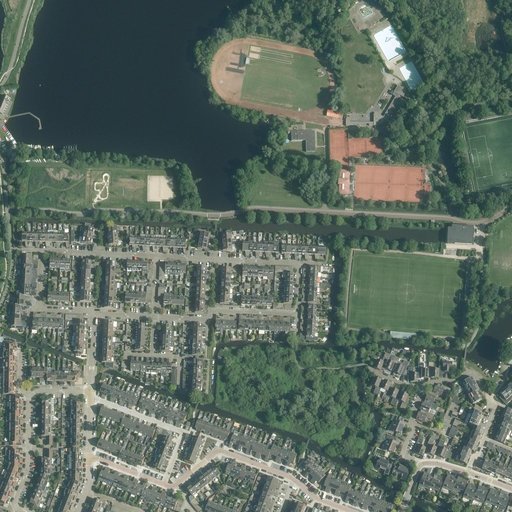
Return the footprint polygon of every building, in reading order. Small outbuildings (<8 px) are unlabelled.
[(346,126),(366,126),(366,124),(367,124),(369,124),(369,126),(373,126),(375,126),(376,126),(378,126),(379,125),(381,125),(381,124),(382,124),(383,123),(384,122),(385,121),(386,120),(386,119),(388,115),(387,114),(388,113),(388,112),(390,113),(400,96),(403,97),(406,93),(403,92),(404,90),(398,86),(394,92),(393,95),(395,97),(386,112),(385,114),(383,117),(376,113),(374,115),(374,123),(367,123),(350,123),(350,119),(346,119),(346,126)] [(5,113),(3,112),(9,98),(3,95),(0,102),(1,103),(0,104),(0,113),(4,115),(5,113)] [(306,152),(315,152),(315,131),(292,132),(292,141),(306,141),(306,152)] [(339,195),(344,195),(344,193),(348,193),(348,185),(347,185),(347,181),(348,181),(348,173),(343,173),(343,171),(340,171),(339,180),(338,180),(338,185),(339,185),(339,195)] [(84,233),(96,236),(96,234),(93,233),(94,230),(90,229),(91,226),(85,225),(84,233)] [(105,234),(105,235),(117,234),(117,225),(111,226),(112,230),(108,230),(108,233),(105,234)] [(472,245),(473,227),(452,226),(452,229),(448,229),(447,244),(472,245)] [(199,239),(211,241),(212,240),(211,239),(209,239),(209,235),(205,234),(206,232),(197,230),(196,238),(199,239)] [(219,241),(231,240),(231,235),(230,235),(230,233),(229,232),(226,232),(225,233),(225,236),(222,236),(222,239),(219,240),(219,241)] [(320,256),(322,256),(325,256),(326,247),(318,246),(317,260),(319,260),(320,256)] [(25,324),(26,322),(12,321),(11,327),(16,327),(16,329),(20,329),(20,324),(25,324)] [(301,332),(301,334),(306,335),(306,337),(306,341),(318,341),(318,338),(315,337),(315,333),(301,332)] [(415,335),(390,332),(390,334),(389,339),(415,342),(415,337),(415,335)] [(3,349),(17,349),(17,347),(13,347),(13,344),(15,344),(15,341),(10,339),(3,339),(3,338),(1,338),(1,343),(3,343),(3,349)] [(87,349),(87,348),(74,347),(74,352),(74,355),(81,355),(81,352),(83,352),(84,349),(86,349),(87,349)] [(384,371),(385,369),(388,361),(390,355),(385,353),(382,362),(377,360),(374,368),(380,371),(381,370),(384,371)] [(388,361),(385,369),(391,372),(392,371),(394,372),(397,365),(398,362),(400,359),(395,357),(390,355),(388,361)] [(102,363),(105,363),(104,367),(111,369),(112,358),(99,358),(99,359),(102,359),(102,363)] [(443,373),(450,373),(450,370),(452,370),(452,362),(448,362),(448,360),(442,360),(442,365),(443,365),(443,367),(439,367),(438,369),(439,369),(438,378),(441,378),(442,372),(443,372),(443,373)] [(404,376),(409,363),(404,361),(402,365),(401,365),(401,364),(401,363),(400,363),(398,362),(397,365),(394,372),(394,373),(400,376),(401,375),(404,376)] [(418,377),(421,377),(421,379),(428,379),(428,377),(429,370),(428,370),(424,370),(424,364),(418,363),(418,374),(418,377)] [(429,370),(428,377),(431,377),(431,378),(438,378),(439,369),(438,369),(434,369),(434,363),(429,363),(428,370),(429,370)] [(418,374),(413,374),(413,367),(408,367),(407,381),(411,381),(410,383),(418,383),(418,377),(418,374)] [(78,378),(80,378),(83,379),(83,372),(73,372),(72,385),(75,386),(75,382),(78,382),(78,378)] [(465,387),(474,382),(472,378),(469,379),(468,377),(459,381),(461,384),(463,383),(465,387)] [(378,395),(380,392),(381,389),(383,383),(381,381),(381,380),(375,378),(371,386),(376,388),(373,393),(378,395)] [(391,383),(385,381),(384,381),(383,383),(381,389),(380,392),(384,394),(382,399),(386,400),(387,398),(388,398),(389,397),(388,397),(392,389),(393,386),(391,384),(391,383)] [(474,382),(465,387),(468,391),(477,386),(474,382)] [(103,398),(108,386),(100,383),(98,389),(101,390),(100,392),(102,393),(102,394),(102,395),(101,398),(103,398)] [(449,394),(451,389),(438,384),(437,387),(436,386),(433,393),(441,396),(443,392),(449,394)] [(112,402),(117,390),(118,387),(113,385),(112,388),(109,396),(111,396),(110,398),(111,398),(110,401),(112,402)] [(103,398),(105,399),(106,396),(107,397),(107,395),(109,396),(112,388),(108,386),(103,398)] [(468,391),(470,395),(477,391),(479,390),(477,386),(468,391)] [(511,393),(506,387),(503,390),(511,400),(511,399),(511,393)] [(396,406),(398,401),(401,394),(398,392),(399,391),(392,389),(388,397),(389,397),(393,399),(391,404),(396,406)] [(116,399),(118,399),(121,391),(117,390),(112,402),(114,402),(115,400),(116,400),(116,399)] [(511,400),(503,390),(499,393),(502,396),(500,398),(506,405),(511,400)] [(127,391),(126,393),(123,401),(122,403),(122,402),(121,405),(123,406),(124,403),(125,404),(125,402),(127,403),(131,392),(127,391)] [(470,400),(480,395),(477,391),(470,395),(468,396),(470,400)] [(129,405),(128,408),(130,409),(131,406),(132,404),(135,396),(135,394),(131,392),(127,403),(129,403),(128,405),(129,405)] [(408,395),(402,393),(401,392),(401,394),(398,401),(402,403),(400,408),(405,410),(410,398),(408,396),(408,395)] [(428,394),(425,401),(433,404),(435,400),(441,402),(444,403),(445,399),(442,398),(443,397),(441,396),(433,393),(430,392),(429,395),(428,394)] [(482,400),(480,395),(470,400),(473,405),(482,400)] [(135,396),(132,404),(131,406),(130,409),(132,409),(133,407),(134,405),(136,406),(139,398),(135,396)] [(140,412),(141,413),(147,398),(142,397),(138,407),(140,408),(140,409),(141,409),(140,412)] [(141,413),(143,414),(144,411),(145,411),(146,410),(147,410),(151,400),(147,398),(141,413)] [(150,416),(155,404),(156,402),(151,400),(147,410),(149,411),(149,413),(150,413),(149,416),(150,416)] [(438,406),(433,404),(425,401),(424,404),(423,403),(420,410),(421,410),(428,413),(430,409),(436,411),(438,406)] [(155,404),(150,416),(152,417),(153,414),(154,415),(154,413),(156,414),(160,404),(156,402),(155,404)] [(158,419),(159,420),(164,408),(165,405),(160,404),(156,414),(158,415),(158,416),(159,416),(158,419)] [(164,417),(165,417),(168,409),(164,408),(159,420),(161,421),(162,418),(163,418),(164,417)] [(471,415),(481,419),(483,414),(479,413),(480,410),(474,408),(473,410),(471,415)] [(434,415),(428,413),(421,410),(420,413),(419,412),(416,419),(424,423),(426,418),(432,420),(434,415)] [(168,423),(170,424),(171,421),(172,422),(172,420),(174,421),(177,413),(173,411),(168,423)] [(175,426),(177,427),(182,415),(183,412),(178,411),(177,413),(174,421),(176,422),(176,423),(175,426)] [(511,416),(503,413),(501,417),(504,418),(510,421),(511,421),(511,417),(511,416)] [(182,415),(177,427),(179,428),(180,425),(181,425),(181,424),(183,424),(186,416),(182,415)] [(471,415),(469,419),(479,423),(481,419),(471,415)] [(401,434),(405,425),(402,424),(403,420),(394,416),(393,420),(397,422),(395,427),(391,426),(390,430),(397,433),(397,432),(401,434)] [(502,423),(511,427),(511,425),(511,421),(510,421),(504,418),(502,423)] [(479,423),(469,419),(467,424),(474,427),(474,426),(477,428),(479,423)] [(500,427),(510,431),(511,427),(502,423),(500,427)] [(472,431),(482,435),(484,430),(477,428),(474,426),(474,427),(472,431)] [(498,432),(508,435),(510,431),(500,427),(498,432)] [(225,440),(227,441),(230,432),(226,430),(222,440),(225,441),(225,440)] [(471,435),(480,439),(482,435),(472,431),(471,435)] [(235,445),(239,436),(239,434),(234,432),(234,434),(231,433),(226,445),(229,446),(229,447),(231,448),(232,444),(235,445)] [(508,435),(498,432),(496,436),(506,440),(508,435)] [(175,446),(176,444),(173,443),(173,442),(172,442),(173,440),(170,438),(171,435),(168,434),(167,437),(165,436),(163,441),(175,446)] [(394,453),(398,444),(395,443),(397,439),(387,435),(386,439),(390,441),(388,447),(384,445),(383,449),(390,453),(390,452),(394,453)] [(469,440),(478,444),(480,439),(471,435),(469,440)] [(194,436),(192,441),(202,445),(203,442),(202,441),(203,440),(194,436)] [(238,451),(243,438),(239,436),(235,445),(238,446),(236,450),(238,451)] [(504,444),(506,440),(496,436),(494,440),(501,443),(504,444)] [(10,443),(10,446),(16,446),(16,444),(22,444),(22,441),(19,441),(19,438),(9,438),(9,443),(10,443)] [(242,448),(245,449),(248,440),(243,438),(238,451),(240,452),(242,448)] [(249,438),(248,440),(245,449),(247,450),(246,454),(248,454),(253,441),(253,439),(249,438)] [(434,456),(435,454),(437,448),(432,446),(435,441),(430,438),(426,448),(425,451),(427,453),(427,454),(434,456)] [(422,457),(425,451),(426,448),(421,446),(424,441),(419,439),(413,451),(416,453),(416,454),(422,457)] [(467,444),(476,448),(478,444),(469,440),(467,444)] [(251,451),(254,452),(258,443),(253,441),(248,454),(250,455),(251,451)] [(437,448),(435,454),(437,455),(437,456),(444,459),(444,457),(446,451),(447,451),(447,450),(443,448),(445,443),(440,441),(437,448)] [(257,458),(262,445),(258,443),(254,452),(257,453),(255,457),(257,458)] [(467,444),(465,449),(471,452),(474,453),(476,448),(467,444)] [(261,455),(264,456),(267,447),(262,445),(257,458),(259,459),(261,455)] [(272,456),(274,457),(278,448),(273,446),(272,449),(268,459),(270,460),(272,456)] [(266,457),(265,461),(267,462),(268,459),(272,449),(267,447),(264,456),(266,457)] [(460,452),(470,456),(471,452),(465,449),(462,447),(460,452)] [(8,456),(18,456),(18,455),(19,455),(20,454),(22,454),(22,451),(16,451),(16,448),(10,448),(10,451),(9,451),(8,456)] [(275,462),(277,463),(282,449),(278,448),(274,457),(277,458),(275,462)] [(277,463),(279,463),(281,459),(284,460),(287,451),(282,449),(277,463)] [(286,461),(285,465),(287,466),(292,453),(287,451),(284,460),(286,461)] [(459,456),(468,460),(470,456),(460,452),(459,456)] [(287,466),(289,467),(291,463),(293,464),(297,455),(292,453),(287,466)] [(165,459),(166,458),(158,455),(156,459),(168,464),(169,462),(167,461),(167,460),(165,459)] [(466,465),(468,460),(459,456),(457,461),(466,465)] [(304,476),(314,466),(316,463),(309,458),(306,463),(302,466),(305,468),(303,470),(306,472),(303,475),(304,476)] [(388,476),(392,467),(388,465),(389,462),(380,459),(379,462),(378,462),(375,470),(379,471),(380,468),(386,470),(384,475),(388,476)] [(482,469),(486,471),(490,462),(486,460),(482,469)] [(225,474),(230,476),(235,463),(232,462),(231,466),(228,465),(228,466),(225,465),(224,468),(227,469),(225,474)] [(486,471),(491,473),(495,464),(490,462),(486,471)] [(230,476),(234,478),(238,469),(235,468),(237,464),(235,463),(230,476)] [(210,470),(216,478),(220,475),(212,464),(210,465),(212,469),(210,470)] [(491,473),(495,475),(496,473),(499,466),(495,464),(491,473)] [(500,475),(504,466),(500,464),(499,466),(496,473),(500,475)] [(234,478),(239,480),(244,467),(242,466),(240,470),(238,469),(234,478)] [(309,475),(311,476),(317,469),(314,466),(304,476),(306,478),(309,475)] [(405,481),(408,474),(407,473),(409,469),(400,466),(399,469),(395,467),(391,476),(395,478),(397,474),(402,476),(401,479),(405,481)] [(505,477),(509,467),(504,466),(500,475),(505,477)] [(18,469),(8,467),(6,471),(19,476),(20,474),(17,473),(18,469)] [(244,481),(247,472),(245,471),(246,467),(244,467),(239,480),(244,481)] [(101,472),(98,481),(103,483),(108,469),(106,469),(104,473),(101,472)] [(108,469),(103,483),(108,484),(111,475),(109,474),(110,470),(108,469)] [(204,470),(212,481),(216,478),(210,470),(208,472),(206,469),(204,470)] [(249,483),(254,470),(251,469),(251,471),(250,472),(249,473),(247,472),(244,481),(249,483)] [(312,483),(321,472),(317,469),(311,476),(313,478),(310,482),(312,483)] [(209,484),(212,481),(204,470),(202,472),(205,475),(202,477),(209,484)] [(254,470),(249,483),(253,485),(257,476),(254,475),(256,471),(254,470)] [(5,476),(14,480),(15,477),(18,478),(19,476),(6,471),(5,476)] [(111,475),(108,484),(112,486),(117,473),(115,472),(114,476),(111,475)] [(325,476),(321,472),(312,483),(314,485),(317,481),(319,483),(325,476)] [(117,473),(112,486),(117,488),(121,479),(118,478),(119,474),(117,473)] [(426,493),(427,494),(430,488),(429,488),(433,479),(433,478),(429,477),(430,475),(424,473),(419,486),(427,490),(426,493)] [(39,479),(48,483),(50,476),(41,475),(39,479)] [(205,488),(209,484),(202,477),(200,478),(198,475),(196,477),(205,488)] [(440,477),(435,475),(433,478),(433,479),(429,488),(430,488),(438,492),(436,495),(437,496),(444,479),(443,481),(439,479),(440,477)] [(450,495),(451,496),(453,490),(457,481),(452,479),(453,477),(448,475),(443,488),(451,492),(450,495)] [(3,481),(15,486),(16,484),(13,482),(14,480),(5,476),(3,481)] [(121,479),(117,488),(122,490),(127,477),(125,476),(123,480),(121,479)] [(127,477),(122,490),(127,492),(130,483),(128,482),(129,478),(127,477)] [(195,483),(201,491),(205,488),(196,477),(194,478),(197,481),(195,483)] [(266,482),(280,488),(281,485),(278,484),(279,481),(268,477),(266,482)] [(325,491),(327,492),(332,479),(327,477),(324,486),(326,487),(325,491)] [(463,479),(458,477),(457,481),(453,490),(461,494),(460,497),(461,498),(463,492),(467,483),(463,481),(463,479)] [(37,484),(46,488),(48,483),(39,479),(37,484)] [(327,492),(329,493),(331,489),(333,490),(337,481),(332,479),(327,492)] [(69,480),(68,485),(78,489),(79,487),(77,486),(79,482),(69,480)] [(130,483),(127,492),(131,493),(136,480),(134,480),(133,484),(130,483)] [(136,480),(131,493),(136,495),(140,486),(137,485),(139,481),(136,480)] [(15,486),(3,481),(1,486),(10,489),(11,486),(15,488),(15,486)] [(336,491),(334,495),(337,496),(342,483),(337,481),(333,490),(336,491)] [(197,494),(201,491),(195,483),(193,485),(190,482),(188,483),(197,494)] [(264,487),(275,492),(276,489),(279,490),(280,488),(266,482),(264,487)] [(146,484),(144,483),(142,487),(140,486),(136,495),(141,497),(145,485),(146,485),(146,484)] [(188,483),(186,485),(189,488),(187,490),(191,496),(189,498),(190,501),(191,503),(195,500),(193,497),(197,494),(188,483)] [(337,496),(339,497),(340,493),(343,494),(346,485),(342,483),(337,496)] [(35,489),(44,492),(46,488),(37,484),(35,489)] [(470,504),(471,505),(472,505),(474,500),(477,490),(473,488),(474,486),(469,484),(463,498),(472,501),(470,504)] [(68,485),(66,490),(75,493),(76,490),(78,491),(78,489),(68,485)] [(140,498),(144,499),(145,500),(149,491),(146,490),(148,486),(146,485),(145,485),(141,497),(140,498)] [(345,495),(344,499),(346,500),(350,489),(351,486),(346,485),(343,494),(345,495)] [(10,489),(1,486),(0,488),(0,490),(12,495),(13,493),(9,492),(10,489)] [(484,488),(479,486),(477,490),(474,500),(482,503),(480,507),(482,507),(488,490),(488,492),(483,490),(484,488)] [(262,492),(276,498),(277,495),(274,494),(275,492),(264,487),(262,492)] [(149,491),(145,500),(150,502),(155,489),(153,488),(151,492),(149,491)] [(47,493),(44,492),(35,489),(34,494),(42,497),(45,498),(47,493)] [(155,489),(150,502),(155,504),(158,495),(156,494),(157,489),(155,489)] [(345,502),(347,503),(349,499),(351,500),(355,491),(350,489),(346,500),(345,502)] [(493,509),(494,509),(496,506),(495,506),(500,495),(495,493),(496,491),(491,489),(486,502),(494,506),(493,509)] [(12,495),(0,490),(0,496),(7,499),(8,496),(11,497),(12,495)] [(64,495),(75,499),(75,497),(73,496),(75,493),(66,490),(64,495)] [(158,495),(155,504),(159,505),(164,492),(162,491),(161,495),(158,495)] [(354,501),(352,505),(355,506),(360,493),(355,491),(351,500),(354,501)] [(164,492),(159,505),(164,507),(168,498),(165,497),(167,493),(164,492)] [(260,497),(271,502),(272,499),(275,500),(276,498),(262,492),(260,497)] [(355,506),(357,507),(358,503),(361,504),(364,495),(360,493),(355,506)] [(506,495),(501,493),(500,493),(500,495),(495,506),(496,506),(504,510),(502,511),(503,511),(505,508),(509,499),(505,497),(506,495)] [(40,502),(42,497),(34,494),(32,499),(40,502)] [(62,499),(71,503),(72,500),(74,501),(75,499),(64,495),(62,499)] [(168,498),(164,507),(169,509),(174,496),(172,495),(170,499),(168,498)] [(363,505),(362,509),(364,510),(369,497),(364,495),(361,504),(363,505)] [(174,496),(169,509),(174,511),(175,508),(176,505),(177,503),(177,502),(175,501),(176,497),(174,496)] [(258,502),(272,508),(273,505),(270,504),(271,502),(260,497),(258,502)] [(364,510),(366,510),(368,506),(370,507),(374,498),(369,497),(364,510)] [(105,504),(106,501),(100,498),(99,501),(94,499),(93,502),(91,502),(90,503),(101,507),(103,503),(105,504)] [(373,508),(371,511),(374,511),(379,500),(374,498),(370,507),(373,508)] [(38,509),(40,502),(32,499),(30,503),(34,505),(33,507),(38,509)] [(62,499),(60,504),(71,508),(72,506),(70,506),(71,503),(62,499)] [(383,502),(381,501),(379,500),(374,511),(376,511),(377,510),(380,511),(383,502)] [(210,511),(214,503),(209,502),(205,511),(208,511),(207,511),(210,511)] [(256,507),(267,511),(268,509),(271,510),(272,508),(258,502),(256,507)] [(382,511),(385,511),(388,504),(383,502),(380,511),(382,511)] [(98,511),(99,511),(101,507),(90,503),(90,505),(92,506),(91,509),(98,511)] [(214,503),(210,511),(215,511),(218,505),(214,503)]
